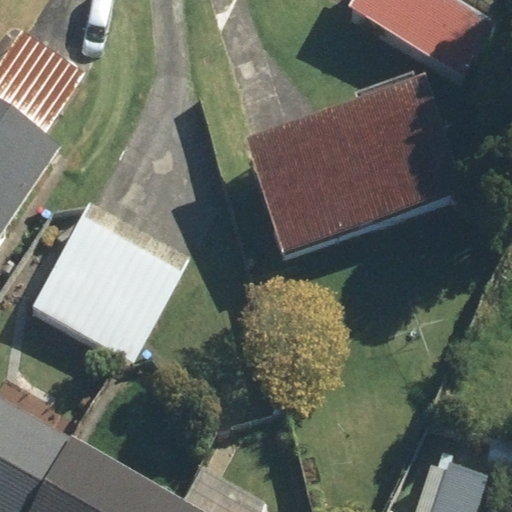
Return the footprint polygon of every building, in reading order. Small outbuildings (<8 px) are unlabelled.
[(482,46),(398,0),(349,0),(332,32),(453,99),(482,46)] [(8,45),(0,57),(0,245),(51,170),(29,155),(73,89),(8,45)] [(404,112),(222,168),(258,285),(441,229),(404,112)] [(182,277),(89,221),(30,320),(123,376),(182,277)] [(255,511),(189,476),(169,511),(159,511),(0,427),(0,511),(255,511)]
